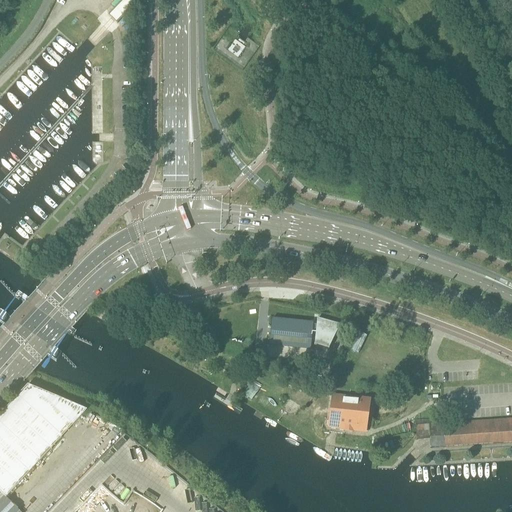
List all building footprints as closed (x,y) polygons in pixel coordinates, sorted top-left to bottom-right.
[(18,291),(15,296),(73,337),(77,332),(18,291)] [(0,310),(0,309),(0,319),(0,321),(57,361),(62,353),(0,310)] [(315,345),(329,350),(340,326),(317,319),(315,345)] [(269,345),(311,350),(313,324),(272,320),(269,345)] [(311,360),(308,374),(322,376),(324,363),(311,360)] [(257,394),(260,389),(250,382),(246,388),(248,389),(244,394),(252,400),(257,393),(257,394)] [(0,511),(21,511),(7,498),(88,410),(28,385),(0,415),(0,511)] [(332,396),(328,427),(366,432),(370,402),(332,396)] [(431,449),(511,442),(511,419),(443,424),(443,420),(415,422),(417,439),(430,438),(431,449)]
